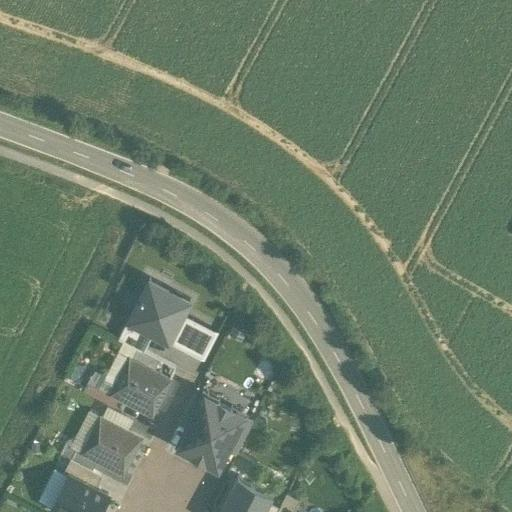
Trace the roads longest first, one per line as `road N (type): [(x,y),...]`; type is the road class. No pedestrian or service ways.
road 1 (tertiary): [(412,511),(314,318),(242,238),(192,205),(0,127)]
road 2 (residential): [(129,507),(192,382)]
